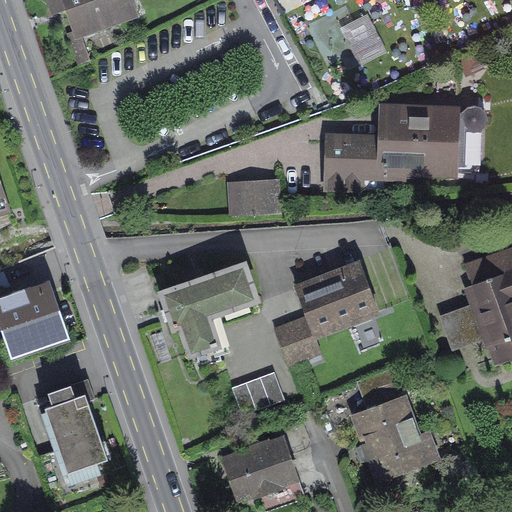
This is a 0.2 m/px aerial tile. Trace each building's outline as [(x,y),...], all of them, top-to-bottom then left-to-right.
[(51,0),(56,15),(73,9),(83,38),(146,17),(139,0),(51,0)] [(331,132),(329,189),(367,190),(367,178),(412,179),(412,173),(467,174),(469,104),(389,102),(388,134),(331,132)] [(0,218),(17,213),(0,162),(0,218)] [(282,179),(230,182),(232,215),(284,212),(282,179)] [(479,286),(471,289),(499,365),(511,359),(511,250),(471,265),(479,286)] [(253,262),(168,292),(180,325),(187,323),(197,352),(226,342),(216,315),(265,298),(253,262)] [(309,317),(278,328),(292,365),(326,353),(322,340),(388,316),(369,265),(300,290),(309,317)] [(48,284),(0,300),(0,316),(13,353),(66,335),(48,284)] [(234,391),(244,418),(287,404),(278,376),(234,391)] [(73,385),(51,393),(56,406),(46,409),(70,472),(110,457),(87,394),(78,397),(73,385)] [(413,396),(356,416),(381,485),(446,461),(435,432),(427,435),(413,396)] [(290,436),(227,458),(242,500),(305,479),(290,436)]
